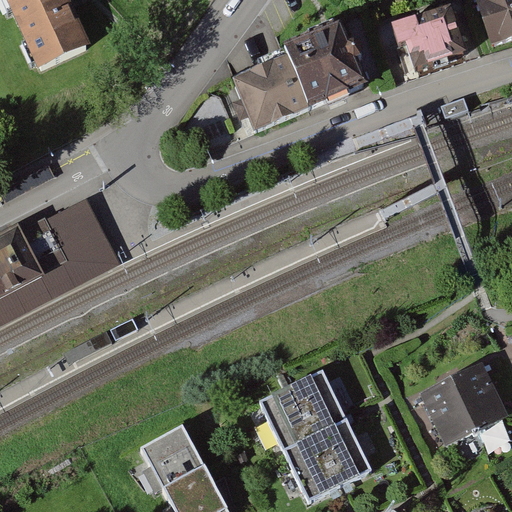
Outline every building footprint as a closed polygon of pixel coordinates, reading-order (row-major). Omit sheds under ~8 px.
[(70,0),(6,0),(41,77),(94,53),(70,0)] [(511,0),(481,0),(477,1),(491,49),(511,42),(511,0)] [(458,16),(399,37),(406,56),(417,51),(422,64),(436,59),(440,71),(464,63),(460,52),(470,49),(458,16)] [(291,64),(310,113),(368,90),(343,29),(286,52),(291,64)] [(291,64),(236,86),(256,136),(310,113),(291,64)] [(60,182),(53,168),(0,195),(0,211),(1,213),(60,182)] [(41,219),(0,240),(0,298),(65,263),(41,219)] [(511,416),(489,371),(426,402),(452,454),(511,423),(511,416)] [(330,378),(264,410),(311,508),(377,477),(330,378)] [(141,444),(175,511),(232,511),(186,421),(141,444)]
